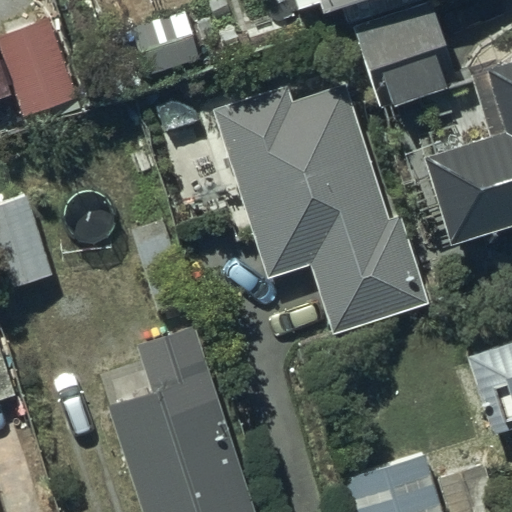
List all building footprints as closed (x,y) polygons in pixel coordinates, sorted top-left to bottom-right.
[(310,0),(318,21),(380,0),(310,0)] [(432,17),(358,43),(347,48),(367,99),(378,95),(386,117),(458,94),(432,17)] [(133,33),(146,80),(198,65),(185,18),(133,33)] [(0,31),(0,55),(17,110),(61,96),(36,20),(0,31)] [(511,237),(511,77),(476,88),(494,148),(429,168),(456,255),(511,237)] [(211,109),(261,273),(307,259),(328,329),(423,300),(397,213),(381,218),(340,83),(286,100),(282,87),(211,109)] [(0,288),(51,274),(27,189),(0,196),(0,288)] [(163,217),(128,228),(153,308),(188,298),(163,217)] [(250,511),(190,321),(131,339),(146,386),(99,401),(134,511),(250,511)] [(0,347),(0,398),(15,394),(0,347)] [(511,351),(471,365),(499,449),(511,445),(511,351)] [(438,511),(419,453),(338,480),(348,511),(438,511)] [(496,511),(479,461),(433,477),(445,511),(496,511)]
